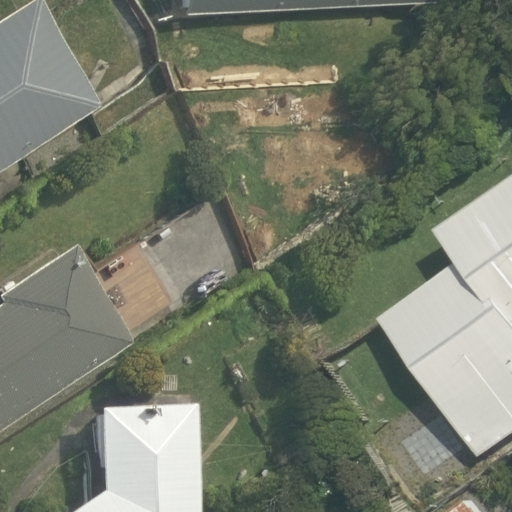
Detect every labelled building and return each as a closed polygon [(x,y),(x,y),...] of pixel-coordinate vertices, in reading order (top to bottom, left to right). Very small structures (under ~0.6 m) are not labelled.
[(23,0),(0,14),(0,169),(101,105),(40,0),(23,0)] [(431,0),(185,0),(187,12),(431,0)] [(511,195),(467,226),(488,256),(400,316),(488,454),(511,439),(511,195)] [(0,429),(133,342),(73,240),(0,287),(0,429)] [(100,488),(61,511),(198,511),(195,400),(99,404),(100,488)]
